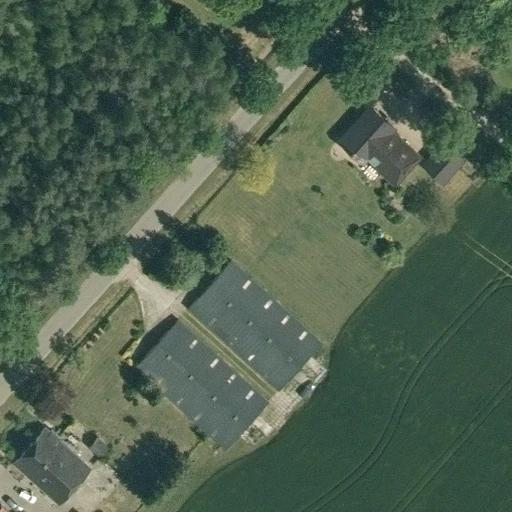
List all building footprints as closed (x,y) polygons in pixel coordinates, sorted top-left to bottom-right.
[(364,161),(368,157),(396,183),(421,156),(393,130),(396,127),(375,108),(364,120),(360,117),(340,139),(364,161)] [(446,140),(424,164),(443,181),(465,158),(446,140)] [(443,190),(420,168),(386,205),(410,227),(443,190)] [(266,222),(234,258),(294,311),(325,275),(266,222)] [(280,389),(323,341),(231,261),(189,308),(280,389)] [(227,448),(269,401),(178,319),(136,366),(227,448)] [(60,501),(91,467),(45,427),(15,462),(60,501)]
